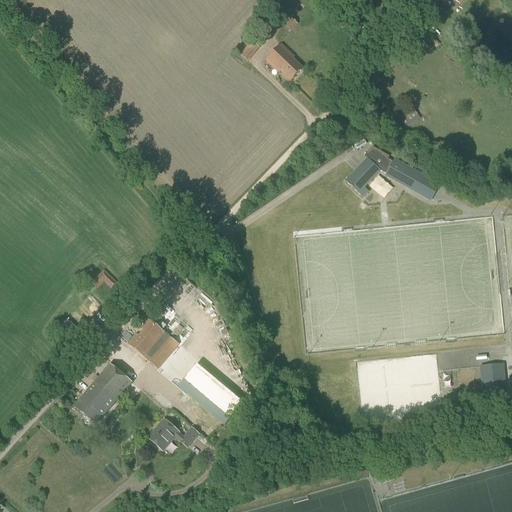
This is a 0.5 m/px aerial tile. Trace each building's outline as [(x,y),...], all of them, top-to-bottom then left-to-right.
[(393,0),(398,11),(414,4),(412,0),(393,0)] [(268,18),(260,26),(268,34),(276,26),(268,18)] [(292,19),(284,26),(291,33),(298,25),(292,19)] [(237,53),(246,62),(259,49),(250,40),(237,53)] [(280,72),(291,82),(303,69),(292,60),(294,58),(281,46),(266,61),(279,73),(280,72)] [(418,122),(420,121),(419,120),(420,119),(411,108),(398,118),(407,130),(417,122),(418,122)] [(394,160),(393,163),(388,160),(390,157),(373,148),(364,157),(365,158),(367,160),(346,182),(362,198),(368,192),(364,188),(380,172),(418,192),(432,200),(440,186),(394,160)] [(91,284),(98,290),(104,283),(111,290),(117,283),(104,271),(91,284)] [(87,307),(95,314),(103,306),(95,299),(87,307)] [(140,330),(143,332),(138,337),(136,335),(126,345),(158,371),(179,346),(148,321),(140,330)] [(110,366),(75,408),(96,426),(132,384),(110,366)] [(503,366),(480,368),(483,399),(506,396),(503,366)] [(195,370),(179,388),(226,427),(242,408),(195,370)] [(156,434),(155,433),(148,440),(161,451),(170,442),(171,443),(175,439),(188,450),(200,436),(191,428),(183,438),(165,424),(156,434)]
